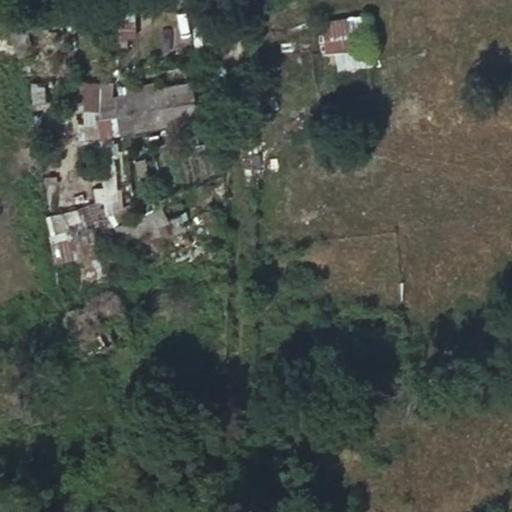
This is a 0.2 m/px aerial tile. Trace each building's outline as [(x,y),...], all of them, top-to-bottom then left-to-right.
[(186,0),(149,0),(154,13),(169,7),(174,21),(192,15),(186,0)] [(337,64),(351,64),(351,49),(363,49),(364,17),(322,15),(321,51),(337,52),(337,64)] [(71,30),(45,30),(45,101),(70,101),(71,64),(60,64),(59,51),(70,51),(71,30)] [(98,82),(83,82),(82,110),(98,110),(98,82)] [(143,110),(101,119),(100,139),(109,137),(109,133),(179,118),(176,106),(189,104),(185,87),(140,97),(143,110)] [(172,140),(127,148),(133,184),(178,175),(172,140)] [(157,206),(119,219),(126,240),(164,227),(157,206)]
